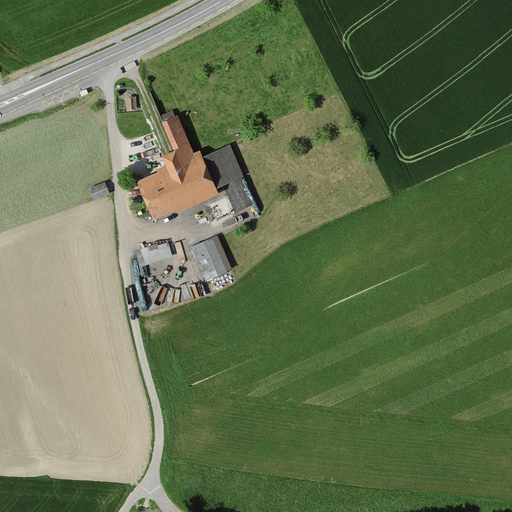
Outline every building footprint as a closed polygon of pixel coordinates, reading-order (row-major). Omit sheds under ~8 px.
[(126,99),(127,113),(136,112),(135,98),(126,99)] [(194,154),(178,116),(162,122),(173,150),(161,155),(165,165),(156,169),(158,173),(137,182),(154,220),(174,212),(175,214),(219,195),(217,189),(242,178),(229,146),(202,157),(200,151),(194,154)] [(108,195),(103,184),(88,190),(93,201),(108,195)] [(191,247),(208,282),(232,270),(216,236),(191,247)] [(135,251),(140,268),(172,258),(167,243),(157,246),(157,244),(135,251)]
